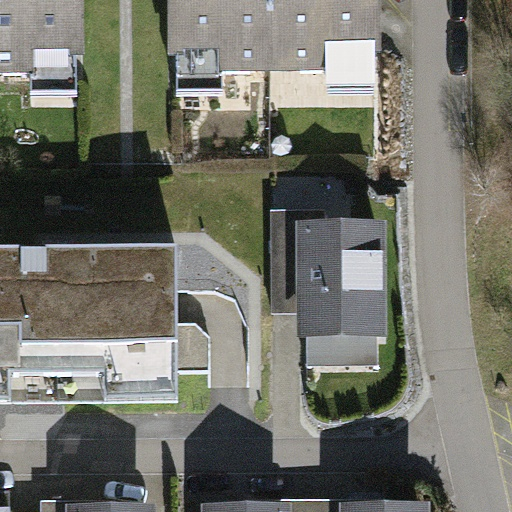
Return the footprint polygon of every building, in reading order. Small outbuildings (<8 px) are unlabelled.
[(0,0),(0,73),(31,74),(31,91),(76,91),(75,0),(0,0)] [(176,0),(177,90),(222,90),(221,73),(328,72),(328,89),(375,88),(373,0),(176,0)] [(299,222),(324,222),(324,210),(270,210),(271,316),(299,316),(299,222)] [(324,222),(299,222),(299,316),(299,336),(387,336),(387,222),(324,222)] [(58,247),(0,247),(0,394),(10,395),(10,369),(108,369),(108,395),(177,395),(176,310),(176,246),(58,247)] [(340,511),(341,503),(290,504),(289,511),(340,511)] [(430,511),(430,503),(341,503),(340,511),(430,511)]
